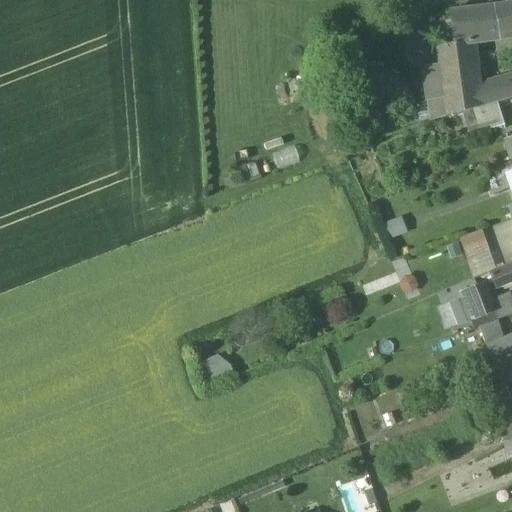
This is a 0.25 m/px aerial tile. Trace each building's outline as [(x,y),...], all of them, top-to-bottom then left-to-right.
[(511,4),(493,7),(498,35),(511,33),(511,4)] [(493,7),(453,13),(453,14),(458,44),(473,42),(473,40),(498,35),(493,7)] [(453,14),(437,16),(442,46),(458,44),(453,14)] [(442,46),(436,47),(443,103),(445,117),(475,109),(482,106),(480,88),(473,42),(458,44),(442,46)] [(511,78),(480,88),(482,106),(496,102),(511,97),(511,78)] [(482,106),(475,109),(482,132),(503,125),(496,102),(482,106)] [(443,103),(432,105),(434,120),(445,117),(443,103)] [(511,136),(503,140),(509,157),(511,156),(511,136)] [(403,216),(386,222),(392,237),(409,230),(403,216)] [(496,240),(472,249),(480,270),(504,261),(496,240)] [(511,263),(491,272),(498,290),(511,284),(511,263)] [(409,269),(396,274),(407,301),(420,296),(409,269)] [(484,284),(461,293),(472,321),(494,313),(484,284)] [(511,336),(511,335),(489,346),(494,357),(511,348),(511,336)] [(205,360),(210,379),(234,372),(228,353),(205,360)] [(511,364),(500,370),(505,384),(511,381),(511,364)] [(500,370),(483,377),(489,391),(505,384),(500,370)] [(511,416),(502,417),(506,454),(511,453),(511,416)]
